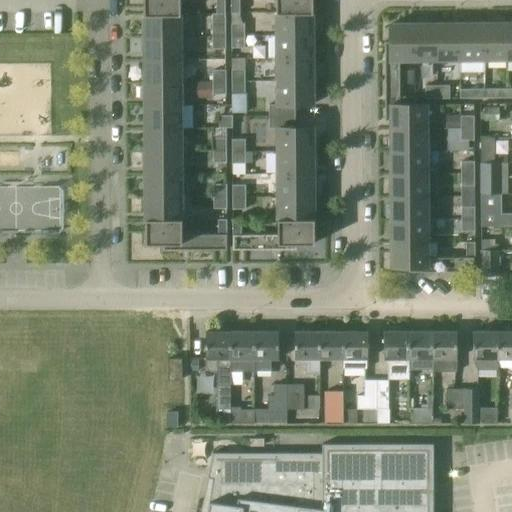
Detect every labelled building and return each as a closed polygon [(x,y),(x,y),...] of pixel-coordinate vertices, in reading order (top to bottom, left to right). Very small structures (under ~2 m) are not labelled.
[(144,15),(181,15),(181,0),(216,0),(217,13),(225,13),(224,0),(143,0),(144,15)] [(276,0),(277,12),(313,12),(312,0),(231,0),(232,14),(240,14),(240,0),(276,0)] [(277,12),(277,35),(312,35),(312,14),(313,14),(313,12),(277,12)] [(181,15),(144,15),(144,38),(182,38),(182,23),(187,23),(187,15),(181,15)] [(492,24),(484,24),(485,72),(485,60),(508,60),(507,24),(505,24),(505,19),(492,19),(492,24)] [(437,24),(415,25),(415,60),(438,60),(437,24)] [(460,60),(460,24),(437,24),(438,60),(460,60)] [(484,24),(460,24),(460,60),(460,72),(485,72),(484,24)] [(226,25),(212,25),(213,37),(226,37),(226,25)] [(232,25),(232,37),(245,37),(245,25),(232,25)] [(385,106),(427,105),(415,105),(415,97),(400,97),(400,60),(415,60),(415,25),(390,25),(390,42),(384,42),(385,106)] [(277,35),(277,58),(313,58),(312,35),(277,35)] [(226,37),(213,37),(213,49),(226,49),(226,37)] [(232,37),(232,49),(245,49),(245,37),(232,37)] [(144,61),(182,61),(182,38),(144,38),(144,61)] [(277,81),(313,81),(313,79),(317,79),(317,67),(313,67),(313,58),(277,58),(277,81)] [(144,84),(182,83),(182,61),(144,61),(144,84)] [(226,70),(213,70),(213,82),(226,82),(226,70)] [(232,71),(232,82),(245,82),(245,70),(232,71)] [(269,117),(296,117),(295,105),(313,105),(313,81),(277,81),(277,106),(269,106),(269,117)] [(226,82),(213,82),(213,94),(226,94),(226,82)] [(232,82),(232,94),(245,94),(245,82),(232,82)] [(144,106),(183,106),(182,83),(144,84),(144,86),(139,86),(140,97),(144,97),(144,106)] [(425,86),(425,99),(438,99),(437,86),(425,86)] [(437,86),(438,99),(450,99),(450,86),(437,86)] [(485,98),(485,89),(460,90),(460,99),(485,98)] [(508,98),(508,89),(485,89),(485,98),(508,98)] [(390,129),(427,129),(427,105),(385,106),(385,121),(390,121),(390,129)] [(144,129),(183,129),(183,106),(144,106),(144,129)] [(484,108),(484,125),(497,125),(497,121),(500,121),(500,108),(484,108)] [(233,116),(219,116),(219,128),(233,128),(233,116)] [(461,128),(474,128),(474,116),(447,116),(446,128),(461,128)] [(277,153),(313,153),(313,128),(296,128),(296,117),(269,117),(269,129),(277,129),(277,153)] [(461,140),(474,141),(474,128),(461,128),(461,140)] [(144,152),(183,152),(183,129),(144,129),(144,152)] [(391,152),(427,152),(427,129),(390,129),(391,152)] [(226,138),(213,139),(213,150),(227,150),(226,138)] [(494,138),(480,138),(480,162),(494,162),(494,138)] [(232,140),(232,152),(245,152),(245,140),(232,140)] [(227,150),(213,150),(213,162),(227,162),(227,150)] [(145,175),(184,175),(183,152),(144,152),(145,175)] [(232,152),(232,164),(245,165),(245,152),(232,152)] [(391,175),(427,175),(427,152),(391,152),(391,175)] [(313,175),(313,153),(277,153),(277,175),(277,176),(313,175)] [(462,162),(462,174),(475,174),(475,162),(462,162)] [(480,162),(481,195),(501,195),(507,195),(507,162),(494,162),(480,162)] [(462,174),(462,186),(475,186),(475,174),(462,174)] [(145,198),(184,197),(184,175),(145,175),(145,198)] [(277,197),(277,198),(314,198),(314,195),(318,195),(318,182),(314,182),(313,175),(277,176),(277,175),(264,175),(264,197),(277,197)] [(391,198),(427,197),(427,175),(391,175),(391,198)] [(227,184),(213,184),(214,197),(227,196),(227,184)] [(232,186),(232,198),(245,198),(245,186),(232,186)] [(481,195),(481,227),(508,226),(511,226),(511,214),(501,214),(501,195),(481,195)] [(227,196),(214,197),(214,209),(227,208),(227,196)] [(511,196),(503,196),(502,212),(511,211),(511,196)] [(144,218),(144,220),(184,220),(184,197),(145,198),(145,218),(144,218)] [(391,218),(391,220),(427,220),(427,197),(391,198),(391,206),(386,206),(386,218),(391,218)] [(232,198),(232,210),(245,210),(245,198),(232,198)] [(277,221),(314,221),(314,219),(314,198),(277,198),(277,221)] [(462,208),(462,220),(475,220),(475,208),(462,208)] [(162,243),(162,249),(226,249),(226,219),(218,219),(218,235),(184,235),(184,220),(144,220),(144,243),(162,243)] [(391,220),(391,243),(427,243),(427,220),(391,220)] [(462,220),(462,232),(475,232),(475,220),(462,220)] [(232,221),(232,251),(297,250),(297,245),(314,244),(314,221),(277,221),(277,236),(241,235),(241,221),(232,221)] [(481,251),(499,250),(499,245),(495,245),(495,241),(481,241),(481,251)] [(409,267),(409,273),(475,272),(475,243),(466,243),(466,257),(428,258),(427,243),(391,243),(392,268),(409,267)] [(481,265),(499,265),(499,250),(481,251),(481,265)] [(305,359),(306,374),(320,374),(320,359),(319,331),(294,331),(294,359),(305,359)] [(319,331),(320,359),(343,359),(343,370),(344,370),(344,332),(319,331)] [(409,331),(384,331),(383,359),(388,367),(388,379),(409,379),(409,370),(409,331)] [(409,370),(433,370),(433,331),(409,331),(409,370)] [(433,370),(433,372),(456,372),(456,331),(433,331),(433,370)] [(498,358),(498,331),(473,331),(473,358),(485,358),(485,370),(498,370),(498,358)] [(511,358),(511,331),(498,331),(498,358),(511,358)] [(217,372),(217,409),(230,409),(230,386),(230,372),(231,372),(231,332),(206,332),(206,367),(211,372),(217,372)] [(231,332),(231,372),(255,372),(255,332),(231,332)] [(255,332),(255,372),(271,372),(271,360),(279,360),(279,332),(255,332)] [(344,332),(344,370),(368,370),(368,360),(368,332),(344,332)] [(0,340),(0,511),(98,511),(149,341),(26,341),(26,342),(2,342),(2,341),(0,340)] [(168,359),(169,381),(182,380),(181,359),(168,359)] [(196,392),(212,393),(212,377),(197,377),(196,392)] [(376,380),(364,380),(364,396),(357,396),(357,410),(377,409),(376,380)] [(388,380),(376,380),(377,409),(388,409),(388,380)] [(268,396),(268,409),(287,409),(287,384),(274,384),(274,396),(268,396)] [(287,384),(287,409),(304,409),(304,384),(287,384)] [(466,410),(466,389),(446,389),(446,410),(466,410)] [(466,389),(466,424),(478,423),(478,410),(478,389),(466,389)] [(324,391),(324,424),(343,424),(343,391),(324,391)] [(320,396),(308,396),(308,410),(320,410),(320,396)] [(410,422),(433,421),(432,406),(409,407),(410,422)] [(231,409),(231,424),(254,424),(254,409),(231,409)] [(178,428),(178,412),(166,412),(166,428),(178,428)] [(433,511),(434,444),(323,444),(323,453),(274,453),(213,453),(209,471),(208,478),(213,479),(210,501),(208,511),(433,511)] [(511,511),(511,446),(447,446),(447,511),(511,511)]
